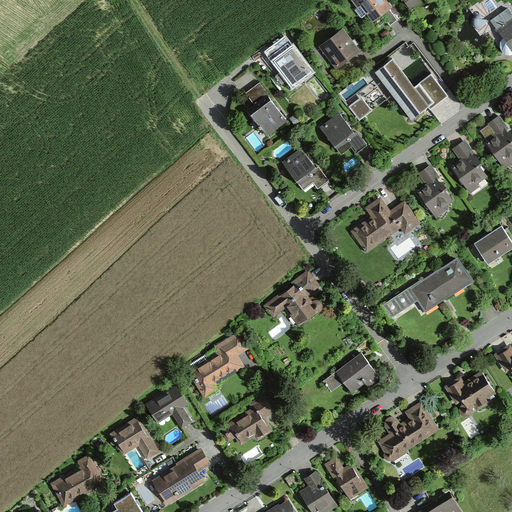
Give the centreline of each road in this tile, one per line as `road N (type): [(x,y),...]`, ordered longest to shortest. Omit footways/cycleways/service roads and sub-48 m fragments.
road 1 (residential): [(302,232),(511,83)]
road 2 (residential): [(192,511),(411,381)]
road 3 (residential): [(411,381),(302,232)]
road 4 (residential): [(302,232),(201,98)]
road 5 (track): [(131,0),(201,98)]
road 6 (residential): [(411,381),(511,316)]
